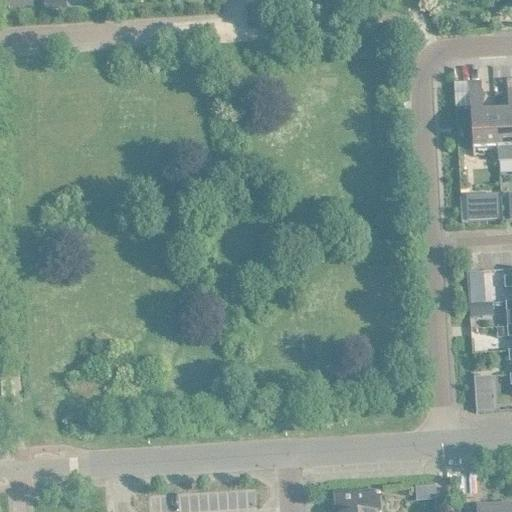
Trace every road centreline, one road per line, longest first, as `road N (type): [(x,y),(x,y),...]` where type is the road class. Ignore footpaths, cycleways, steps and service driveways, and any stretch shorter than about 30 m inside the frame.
road 1 (residential): [(437,242),(423,85),(443,48),(511,40)]
road 2 (residential): [(0,40),(237,23),(236,0)]
road 3 (residential): [(451,442),(437,242)]
road 4 (tertiary): [(120,462),(293,451)]
road 5 (tertiary): [(293,451),(451,442)]
road 6 (tertiary): [(0,475),(120,462)]
